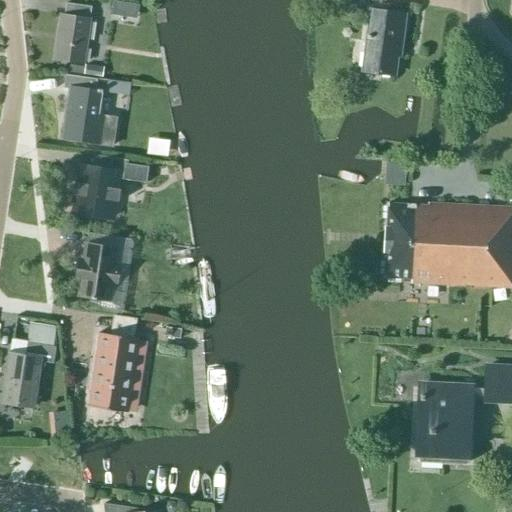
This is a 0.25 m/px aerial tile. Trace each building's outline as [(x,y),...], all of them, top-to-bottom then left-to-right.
[(113,0),(110,15),(123,17),(126,3),(123,2),(113,0)] [(343,0),(343,8),(362,10),(363,0),(383,0),(385,0),(343,0)] [(54,59),(83,63),(91,7),(66,3),(64,15),(61,15),(54,59)] [(401,47),(403,26),(405,15),(371,11),(364,71),(395,74),(398,47),(401,47)] [(83,74),(83,75),(92,76),(94,66),(85,65),(84,67),(83,74)] [(114,145),(118,120),(97,117),(100,93),(102,93),(102,90),(98,90),(98,91),(95,91),(97,79),(65,75),(63,88),(70,89),(63,138),(93,143),(93,142),(114,145)] [(110,169),(78,164),(76,180),(73,180),(71,193),(74,194),(72,210),(111,216),(114,199),(117,200),(119,187),(116,186),(117,176),(144,181),(147,165),(112,159),(110,169)] [(405,163),(390,162),(389,184),(404,185),(405,163)] [(411,279),(410,283),(511,287),(511,227),(511,216),(511,207),(427,203),(427,206),(387,204),(384,277),(411,279)] [(121,264),(117,264),(119,248),(85,244),(83,258),(78,257),(75,280),(79,281),(77,297),(111,302),(113,286),(118,287),(121,264)] [(3,397),(2,402),(33,407),(34,397),(38,373),(39,361),(53,363),(55,347),(53,347),(56,327),(29,322),(26,341),(26,342),(24,356),(20,355),(9,354),(3,397)] [(165,326),(163,336),(179,339),(181,329),(165,326)] [(90,406),(127,412),(137,339),(100,334),(90,406)] [(422,400),(418,462),(464,464),(465,464),(466,464),(467,463),(468,462),(469,461),(469,460),(469,458),(469,457),(468,456),(467,455),(466,454),(464,454),(467,399),(511,401),(511,368),(485,367),(484,389),(418,385),(418,387),(422,387),(422,395),(420,395),(420,400),(422,400)] [(65,411),(52,413),(55,438),(68,437),(65,411)]
